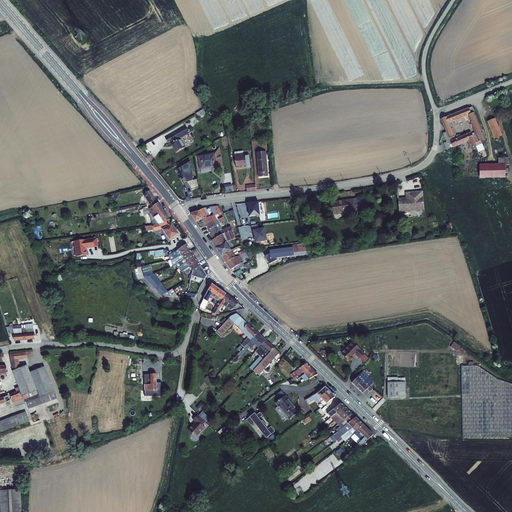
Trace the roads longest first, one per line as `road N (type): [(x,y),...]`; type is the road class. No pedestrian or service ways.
road 1 (residential): [(438,114),(432,154),(404,174),(178,212)]
road 2 (secondary): [(178,212),(0,2)]
road 3 (residential): [(219,269),(172,355),(90,342),(0,349)]
road 4 (secondary): [(295,343),(465,510)]
road 5 (track): [(369,415),(386,398),(389,350),(456,352),(476,361)]
road 6 (residential): [(438,114),(423,58),(453,0)]
